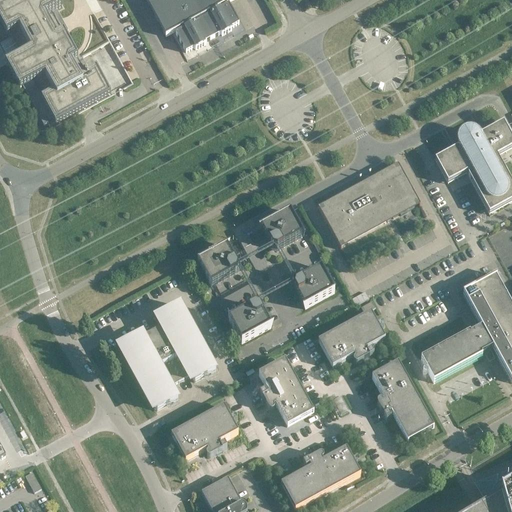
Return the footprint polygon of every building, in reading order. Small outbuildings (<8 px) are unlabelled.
[(61,8),(56,0),(0,0),(0,41),(10,36),(13,41),(12,42),(12,43),(11,43),(12,44),(12,45),(13,45),(13,46),(14,46),(15,46),(21,57),(5,66),(19,93),(35,84),(40,93),(29,100),(28,99),(27,100),(43,128),(44,128),(52,123),(55,128),(110,98),(96,71),(86,76),(63,34),(63,35),(61,31),(62,31),(62,30),(62,29),(62,28),(61,28),(61,27),(60,27),(59,27),(51,13),(61,8)] [(144,0),(165,38),(176,32),(177,34),(175,35),(186,54),(194,49),(195,51),(205,46),(204,44),(220,35),(221,37),(231,32),(230,30),(239,25),(228,6),(227,7),(226,5),(234,0),(144,0)] [(448,183),(465,174),(489,217),(511,203),(511,186),(496,157),(511,148),(511,144),(502,128),(479,140),(478,139),(477,138),(476,137),(476,136),(475,136),(473,135),(472,135),(471,134),(469,134),(467,134),(466,135),(465,135),(463,136),(463,137),(462,137),(461,138),(460,139),(460,140),(460,141),(459,142),(459,144),(459,146),(459,147),(459,148),(460,149),(461,150),(437,163),(448,183)] [(420,208),(397,167),(396,167),(398,170),(392,173),(391,171),(379,178),(380,180),(373,183),(374,186),(369,189),(367,186),(320,212),(319,210),(318,210),(340,251),(341,251),(340,248),(387,222),(385,219),(391,216),(392,219),(399,215),(400,217),(412,210),(412,209),(417,205),(419,208),(420,208)] [(290,214),(261,230),(272,250),(277,252),(303,237),(290,214)] [(238,269),(226,249),(197,265),(210,288),(236,274),(238,269)] [(334,295),(321,271),(295,285),(294,290),(305,311),(334,295)] [(470,336),(469,335),(421,361),(433,384),(482,358),(481,357),(493,351),(511,384),(511,306),(496,278),(496,276),(465,293),(465,294),(463,296),(481,330),(470,336)] [(375,310),(371,304),(360,310),(364,316),(375,310)] [(259,309),(254,307),(228,322),(241,345),(270,329),(259,309)] [(194,384),(216,371),(181,308),(159,320),(164,329),(146,340),(144,337),(144,338),(142,340),(141,341),(139,343),(138,346),(138,347),(138,349),(138,350),(138,353),(139,355),(140,357),(135,360),(137,364),(138,363),(138,364),(132,367),(156,412),(179,400),(172,388),(191,377),(194,384)] [(370,316),(319,344),(333,370),(353,359),(354,361),(354,362),(353,362),(353,363),(353,364),(353,365),(354,366),(355,366),(356,367),(357,366),(373,358),(371,353),(367,355),(366,352),(385,342),(379,331),(381,330),(382,329),(383,329),(384,328),(384,327),(384,326),(383,325),(382,324),(381,324),(380,324),(378,325),(379,325),(376,327),(370,316)] [(276,408),(287,428),(313,414),(285,363),(274,369),(273,366),(272,365),(271,364),(270,364),(269,364),(268,364),(267,365),(267,366),(267,367),(267,368),(268,369),(269,371),(258,377),(269,396),(266,398),(264,394),(260,397),(268,412),(269,413),(270,413),(270,414),(271,414),(272,414),(273,413),(274,412),(274,411),(274,410),(274,409),(276,408)] [(407,444),(433,430),(398,365),(387,371),(386,369),(385,368),(385,367),(384,367),(383,366),(382,366),(381,367),(380,368),(380,369),(380,370),(380,371),(381,372),(382,374),(372,380),(384,403),(382,404),(382,403),(381,403),(380,403),(379,403),(378,403),(377,404),(377,405),(377,406),(377,407),(386,423),(390,420),(388,417),(391,415),(407,444)] [(224,409),(172,437),(186,464),(207,453),(208,454),(207,455),(206,456),(206,457),(206,458),(207,459),(208,460),(209,460),(210,460),(226,451),(224,447),(220,449),(219,446),(238,435),(232,425),(234,423),(234,424),(236,423),(236,422),(237,422),(237,421),(237,420),(237,419),(236,418),(235,418),(234,418),(233,418),(232,419),(229,420),(224,409)] [(310,471),(282,486),(295,511),(297,511),(360,477),(354,467),(357,465),(357,466),(358,465),(359,464),(359,463),(359,462),(359,461),(358,460),(357,460),(356,460),(355,460),(354,461),(352,462),(346,451),(323,464),(322,462),(323,461),(323,460),(323,459),(323,458),(322,457),(321,457),(320,456),(319,457),(303,465),(305,470),(309,468),(310,471)] [(25,479),(34,495),(41,491),(33,475),(25,479)] [(511,511),(511,487),(507,479),(503,481),(502,481),(502,480),(501,480),(500,481),(499,481),(499,482),(499,483),(496,486),(501,494),(500,494),(501,497),(476,511),(511,511)] [(246,511),(246,510),(245,509),(244,508),(243,508),(243,507),(242,507),(227,481),(201,495),(210,511),(246,511)]
